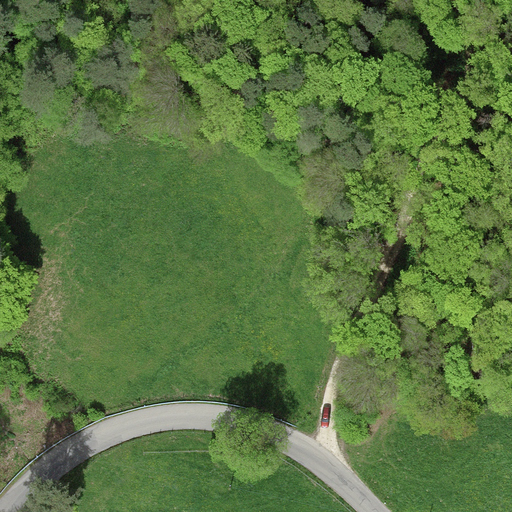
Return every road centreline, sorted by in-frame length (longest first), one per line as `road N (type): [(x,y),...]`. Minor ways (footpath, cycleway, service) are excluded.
road 1 (track): [(322,463),(324,419),(345,345),(394,234),(453,116),(511,48)]
road 2 (tertiary): [(7,511),(42,473),(103,433),(192,415),(297,446),(373,511)]
